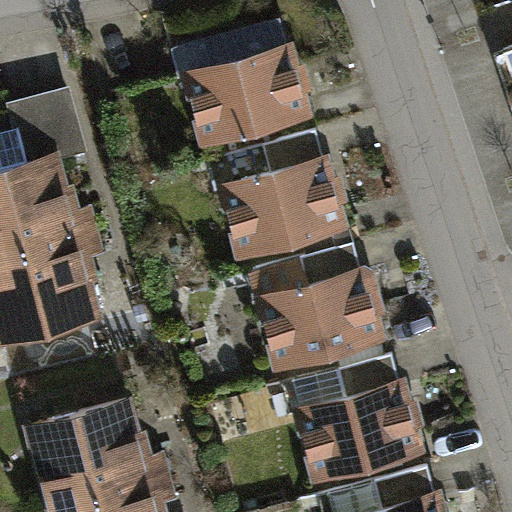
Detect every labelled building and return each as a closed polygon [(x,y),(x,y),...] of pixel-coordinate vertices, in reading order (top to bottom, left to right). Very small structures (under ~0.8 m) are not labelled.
[(482,0),(485,9),(508,0),(482,0)] [(283,40),(187,70),(210,142),(312,110),(290,38),(283,40)] [(511,47),(496,54),(511,98),(511,47)] [(73,84),(45,91),(61,157),(89,150),(73,84)] [(0,251),(81,230),(61,157),(45,91),(9,99),(17,127),(0,131),(0,251)] [(325,151),(222,182),(243,252),(346,221),(325,151)] [(81,230),(0,251),(0,323),(4,339),(107,318),(81,230)] [(363,265),(261,297),(283,368),(386,336),(363,265)] [(400,377),(297,409),(320,481),(422,449),(400,377)] [(23,428),(45,509),(154,480),(130,398),(23,428)] [(162,511),(154,480),(45,509),(45,511),(162,511)] [(439,511),(434,495),(379,511),(439,511)]
